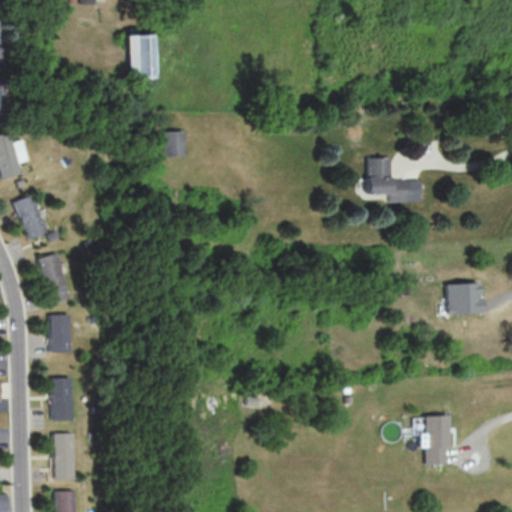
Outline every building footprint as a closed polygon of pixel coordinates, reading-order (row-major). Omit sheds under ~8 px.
[(150,76),(149,33),(122,34),(124,77),(150,76)] [(0,131),(6,130),(19,172),(0,178),(0,131)] [(181,130),(160,130),(161,156),(182,155),(181,130)] [(387,157),(364,157),(364,193),(386,193),(387,201),(416,201),(416,178),(387,178),(387,157)] [(14,180),(21,178),(23,184),(16,187),(14,180)] [(10,201),(28,194),(44,231),(26,238),(10,201)] [(44,233),(48,240),(57,236),(53,229),(44,233)] [(34,256),(54,251),(66,297),(47,303),(34,256)] [(478,281),(443,282),(444,313),(479,312),(478,281)] [(47,313),(67,313),(68,350),(47,350),(47,313)] [(49,377),(68,376),(69,418),(50,419),(49,377)] [(444,414),(420,415),(421,432),(416,432),(416,446),(422,446),(422,464),(445,463),(444,414)] [(51,432),(70,432),(71,477),(52,478),(51,432)] [(51,511),(52,490),(72,490),(72,511),(51,511)]
